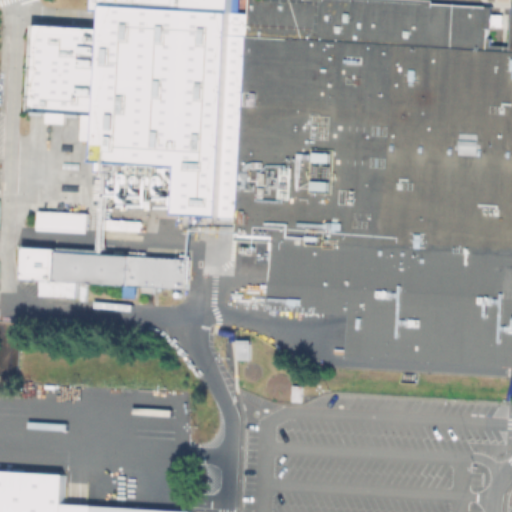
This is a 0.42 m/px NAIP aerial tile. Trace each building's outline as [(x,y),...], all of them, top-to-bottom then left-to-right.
[(246,0),(431,0),(431,6),(491,9),(489,30),(488,30),(488,38),(491,38),(490,46),(509,47),(511,10),(511,369),(342,361),(344,314),(267,310),(271,235),(234,233),(235,219),(170,216),(172,170),(88,165),(91,118),(26,115),(30,25),(96,28),(96,13),(89,12),(89,0),(229,0),(229,13),(246,14),(246,0)] [(37,212),(85,215),(84,232),(36,230),(37,212)] [(20,249),(187,258),(185,290),(18,281),(20,249)] [(252,338),(252,357),(239,357),(239,338),(252,338)] [(303,383),(302,400),(293,399),(294,383),(303,383)] [(188,511),(0,511),(0,468),(65,472),(63,501),(189,508),(188,511)]
